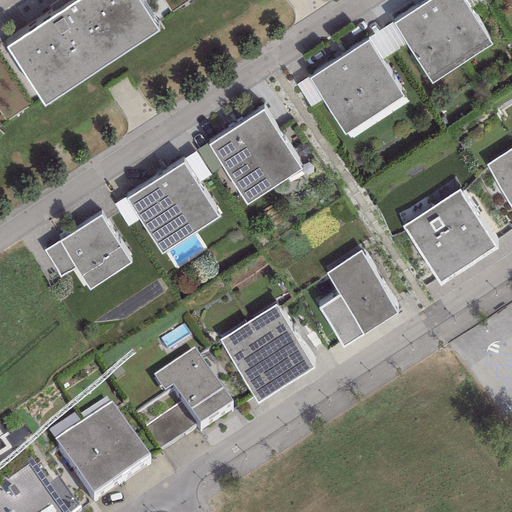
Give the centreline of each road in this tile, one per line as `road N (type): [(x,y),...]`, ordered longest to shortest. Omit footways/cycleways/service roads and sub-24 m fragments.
road 1 (residential): [(0,245),(368,0)]
road 2 (residential): [(511,273),(169,488)]
